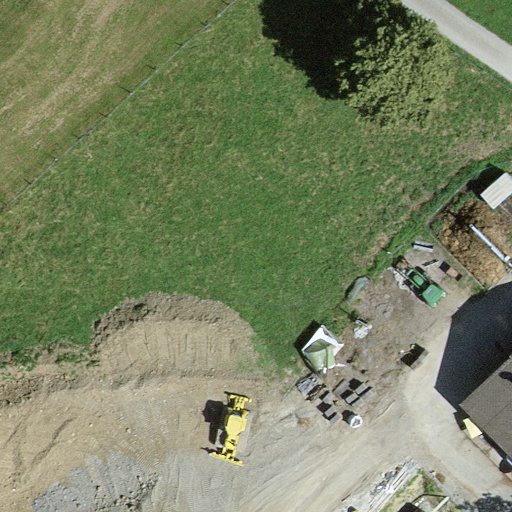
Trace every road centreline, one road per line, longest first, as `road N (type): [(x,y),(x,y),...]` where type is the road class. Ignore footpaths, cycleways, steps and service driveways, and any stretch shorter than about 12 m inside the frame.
road 1 (unknown): [(511,250),(464,265),(381,340)]
road 2 (residential): [(411,0),(511,73)]
